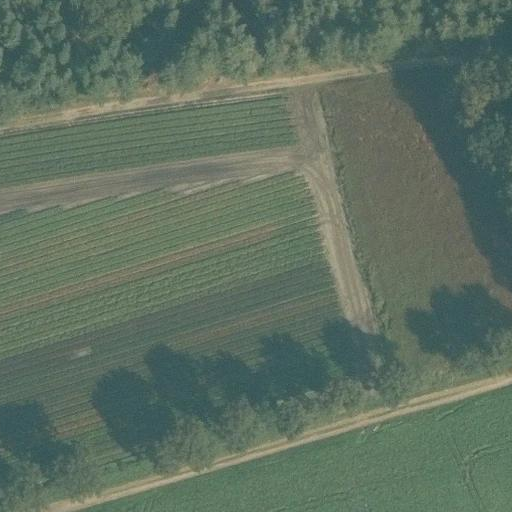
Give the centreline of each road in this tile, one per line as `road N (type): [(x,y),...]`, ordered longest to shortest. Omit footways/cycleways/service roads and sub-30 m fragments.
road 1 (track): [(511,46),(0,116)]
road 2 (track): [(50,511),(511,370)]
